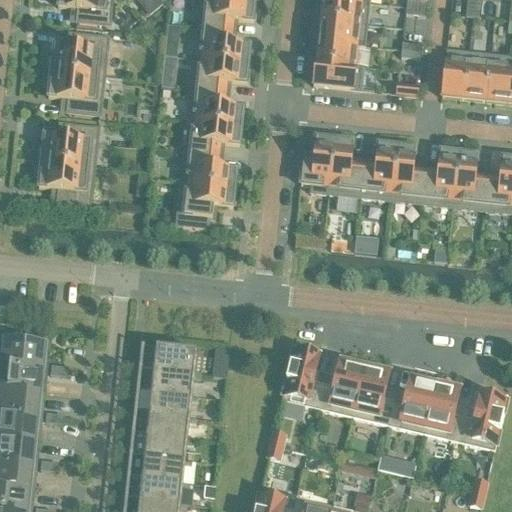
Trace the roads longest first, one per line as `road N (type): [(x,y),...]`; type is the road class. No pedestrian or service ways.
road 1 (residential): [(511,326),(263,298)]
road 2 (residential): [(282,108),(511,133)]
road 3 (residential): [(125,283),(98,511)]
road 4 (residential): [(263,298),(282,108)]
road 5 (residential): [(263,298),(125,283)]
road 6 (residential): [(125,283),(0,269)]
